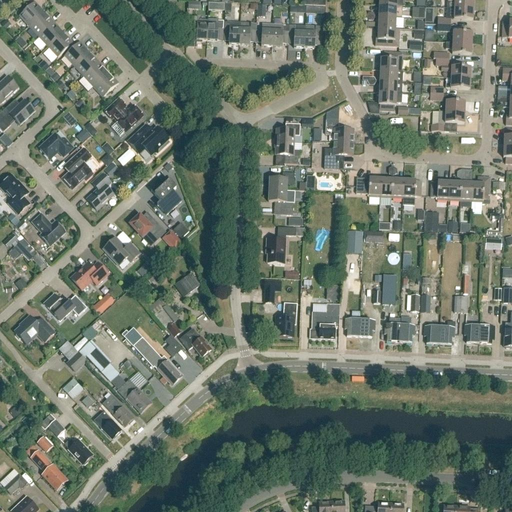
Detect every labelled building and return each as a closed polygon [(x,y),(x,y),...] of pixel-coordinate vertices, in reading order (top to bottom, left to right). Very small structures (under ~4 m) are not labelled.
[(454,9),(473,10),(473,0),(447,0),(448,3),(454,3),(454,9)] [(29,28),(43,14),(38,8),(39,8),(35,3),(19,17),(29,28)] [(396,19),(396,7),(379,6),(379,18),(396,19)] [(266,19),(267,7),(257,7),(257,18),(266,19)] [(426,9),(425,23),(434,24),(434,10),(426,9)] [(472,21),(473,10),(454,9),(453,20),(472,21)] [(38,38),(54,24),(50,19),(49,20),(43,14),(29,28),(38,38)] [(207,42),(207,26),(208,22),(199,21),(199,19),(190,18),(190,26),(191,26),(190,38),(196,38),(196,42),(207,42)] [(395,30),(396,19),(379,18),(378,29),(395,30)] [(217,43),(217,42),(223,43),(224,24),(224,22),(217,21),(217,26),(207,26),(207,42),(217,43)] [(511,39),(511,21),(509,22),(509,24),(503,24),(502,39),(511,39)] [(1,26),(5,30),(9,26),(5,22),(1,26)] [(48,49),(63,35),(57,29),(58,28),(54,24),(38,38),(48,49)] [(229,43),(228,46),(239,47),(240,25),(224,24),(223,43),(229,43)] [(249,47),(250,44),(255,44),(256,32),(256,26),(251,25),(251,24),(240,24),(240,25),(239,47),(249,47)] [(261,44),(261,48),(271,48),(272,26),(262,26),(262,32),(256,32),(255,44),(261,44)] [(282,49),(282,45),(288,46),(289,27),(272,26),(271,48),(282,49)] [(294,46),(293,49),(304,50),(305,28),(289,27),(288,46),(294,46)] [(321,29),(311,28),(305,28),(304,50),(314,50),(315,47),(320,47),(321,29)] [(400,30),(395,30),(378,29),(378,35),(376,35),(375,47),(399,48),(400,30)] [(426,31),(425,42),(433,42),(434,31),(426,31)] [(452,44),(471,45),(472,34),(453,33),(452,44)] [(63,35),(48,49),(58,59),(73,45),(69,40),(68,41),(63,35)] [(74,68),(89,54),(83,48),(84,48),(80,43),(64,57),(74,68)] [(471,45),(452,44),(446,43),(445,50),(452,51),(452,55),(471,56),(471,45)] [(83,78),(99,64),(95,59),(94,60),(89,54),(74,68),(83,78)] [(381,59),(380,71),(397,72),(401,72),(402,55),(397,54),(382,54),(382,59),(381,59)] [(448,68),(449,61),(435,61),(435,67),(441,67),(441,72),(451,72),(450,79),(469,80),(470,69),(448,68)] [(39,66),(45,72),(49,69),(43,63),(39,66)] [(93,89),(108,75),(102,69),(103,68),(99,64),(83,78),(93,89)] [(510,88),(511,87),(511,70),(503,70),(502,83),(511,83),(510,88)] [(380,71),(380,83),(396,83),(396,84),(402,84),(403,72),(401,72),(397,72),(380,71)] [(55,75),(50,79),(55,83),(59,79),(55,75)] [(108,75),(93,89),(103,99),(118,85),(114,80),(113,81),(108,75)] [(0,106),(18,90),(7,78),(0,84),(0,106)] [(469,91),(469,80),(450,79),(450,85),(445,85),(445,89),(450,89),(450,90),(469,91)] [(380,83),(379,94),(396,95),(402,95),(402,84),(396,84),(396,83),(380,83)] [(71,92),(66,96),(70,100),(75,96),(71,92)] [(379,94),(378,106),(380,106),(379,112),(394,113),(394,107),(395,107),(395,104),(401,104),(402,95),(396,95),(379,94)] [(511,98),(510,98),(507,98),(499,98),(499,102),(507,102),(510,103),(509,110),(511,109),(511,98)] [(128,112),(124,109),(126,107),(119,100),(105,113),(112,120),(114,118),(118,122),(116,123),(117,124),(125,133),(143,117),(142,116),(142,115),(142,113),(141,112),(140,111),(138,111),(137,111),(134,107),(128,112)] [(20,127),(34,113),(24,102),(11,115),(6,109),(0,115),(0,130),(3,134),(11,127),(10,125),(14,121),(20,127)] [(445,113),(464,114),(465,103),(445,102),(445,113)] [(407,117),(408,109),(397,108),(397,116),(407,117)] [(445,113),(439,113),(438,127),(432,126),(431,133),(444,133),(445,124),(463,125),(464,114),(445,113)] [(333,144),(353,145),(353,132),(338,131),(338,122),(326,121),(325,136),(334,136),(333,144)] [(124,132),(117,124),(111,129),(119,137),(124,132)] [(91,138),(96,134),(88,125),(83,130),(91,138)] [(128,143),(135,150),(140,156),(146,151),(151,157),(155,154),(158,154),(158,151),(169,140),(158,128),(153,132),(147,125),(143,129),(128,143)] [(276,144),(294,144),(294,137),(299,138),(300,126),(285,125),(285,131),(276,131),(276,144)] [(503,148),(511,148),(511,130),(507,131),(506,137),(504,137),(503,148)] [(84,132),(76,139),(82,145),(90,138),(84,132)] [(0,141),(6,147),(9,143),(1,136),(0,137),(0,141)] [(61,143),(54,136),(39,150),(50,161),(58,153),(63,159),(73,150),(65,141),(61,143)] [(293,152),(294,144),(276,144),(275,157),(284,157),(284,166),(298,166),(299,152),(293,152)] [(352,158),(353,145),(333,144),(333,151),(325,151),(324,170),(339,171),(339,157),(352,158)] [(511,165),(511,148),(503,148),(503,159),(505,159),(505,166),(511,165)] [(62,180),(72,191),(84,180),(86,182),(93,176),(84,166),(91,159),(83,150),(69,163),(75,169),(62,180)] [(113,174),(108,169),(104,172),(109,178),(113,174)] [(269,191),(286,192),(287,186),(294,186),(294,175),(282,174),(282,180),(269,180),(269,191)] [(97,212),(114,197),(106,189),(111,185),(102,176),(92,185),(97,191),(87,201),(97,212)] [(10,178),(9,177),(7,177),(5,177),(4,179),(3,180),(3,182),(4,184),(0,187),(0,189),(5,195),(6,195),(13,202),(8,206),(18,217),(30,206),(24,199),(29,194),(18,182),(17,183),(12,177),(10,178)] [(176,189),(166,179),(161,183),(160,181),(158,182),(156,183),(155,185),(154,186),(156,188),(151,192),(160,203),(157,206),(166,216),(181,203),(172,193),(176,189)] [(471,209),(471,211),(481,211),(481,204),(483,204),(483,206),(489,206),(489,202),(490,179),(483,179),(483,182),(479,182),(479,185),(472,184),(471,203),(471,209)] [(380,199),(381,180),(369,180),(369,183),(363,183),(363,180),(356,180),(356,196),(368,196),(368,199),(380,199)] [(391,200),(392,181),(381,180),(380,199),(391,200)] [(402,200),(403,181),(392,181),(391,200),(402,200)] [(415,182),(403,181),(402,200),(402,207),(414,207),(414,201),(415,198),(421,198),(421,183),(415,183),(415,182)] [(448,202),(449,183),(437,183),(437,184),(431,183),(431,199),(437,199),(436,202),(448,202)] [(459,203),(460,184),(449,183),(448,202),(459,203)] [(471,203),(472,184),(460,184),(459,203),(471,203)] [(286,198),(286,192),(269,191),(268,203),(281,204),(280,217),(293,217),(293,199),(286,198)] [(19,223),(12,215),(8,220),(14,227),(19,223)] [(490,215),(490,221),(498,221),(498,232),(486,232),(486,236),(502,237),(503,220),(499,220),(499,215),(490,215)] [(51,227),(41,216),(32,224),(42,235),(40,237),(50,248),(65,234),(55,223),(51,227)] [(148,226),(139,217),(135,221),(133,221),(131,222),(131,224),(130,226),(144,241),(150,235),(156,242),(165,233),(153,221),(148,226)] [(26,227),(23,223),(17,228),(20,232),(26,227)] [(426,223),(425,234),(438,234),(438,223),(426,223)] [(173,230),(181,239),(188,233),(180,224),(173,230)] [(448,226),(448,234),(457,234),(457,226),(448,226)] [(296,230),(278,229),(277,237),(295,238),(303,238),(303,230),(296,230)] [(3,244),(8,249),(20,237),(16,232),(3,244)] [(174,250),(181,243),(170,232),(163,238),(174,250)] [(344,233),(343,254),(361,255),(362,234),(344,233)] [(373,234),(372,244),(383,244),(384,234),(373,234)] [(125,250),(115,239),(103,251),(119,268),(127,260),(130,264),(140,255),(130,245),(125,250)] [(37,255),(23,240),(15,248),(29,262),(37,255)] [(284,266),(285,242),(266,241),(266,250),(268,250),(267,265),(284,266)] [(486,241),(485,249),(501,250),(501,242),(486,241)] [(22,255),(16,249),(12,252),(18,258),(22,255)] [(410,255),(401,255),(401,270),(410,270),(410,255)] [(108,276),(98,265),(92,270),(87,265),(81,271),(82,272),(79,275),(78,274),(71,280),(80,290),(86,285),(88,286),(92,282),(97,287),(108,276)] [(511,278),(511,270),(500,270),(500,278),(511,278)] [(187,296),(200,287),(191,274),(178,283),(187,296)] [(383,278),(382,306),(395,306),(396,278),(383,278)] [(24,282),(17,287),(20,291),(27,286),(24,282)] [(265,283),(264,291),(280,292),(281,284),(265,283)] [(325,286),(324,301),(336,301),(336,286),(325,286)] [(511,305),(511,290),(503,290),(502,305),(511,305)] [(69,302),(60,302),(54,296),(43,306),(60,323),(72,312),(78,318),(87,310),(75,297),(69,302)] [(418,314),(418,310),(419,298),(411,298),(410,314),(418,314)] [(429,315),(430,298),(422,298),(421,314),(429,315)] [(148,309),(152,315),(157,321),(166,331),(167,330),(173,324),(162,310),(166,308),(160,300),(148,309)] [(103,302),(93,311),(99,317),(108,308),(103,302)] [(273,338),(292,339),(293,327),(295,327),(296,317),(297,306),(283,306),(285,306),(285,319),(277,319),(277,317),(276,333),(277,333),(277,338),(273,338)] [(334,341),(334,328),(339,328),(340,307),(326,306),(312,306),(311,332),(310,332),(310,340),(334,341)] [(209,322),(214,318),(208,310),(203,313),(209,322)] [(36,325),(30,318),(20,328),(21,329),(15,334),(26,346),(37,336),(45,344),(55,335),(42,320),(36,325)] [(359,339),(360,321),(345,320),(344,331),(347,331),(346,338),(359,339)] [(385,325),(384,336),(386,336),(386,343),(399,344),(400,326),(400,320),(389,320),(389,326),(385,325)] [(360,321),(359,339),(372,340),(372,332),(374,332),(375,322),(360,321)] [(173,324),(167,330),(174,339),(180,334),(173,324)] [(400,326),(399,344),(411,345),(412,337),(414,337),(415,327),(400,326)] [(479,345),(480,327),(464,327),(464,337),(466,337),(466,344),(479,345)] [(480,327),(479,345),(491,346),(492,338),(494,339),(495,328),(480,327)] [(438,346),(439,328),(424,328),(424,338),(426,338),(426,345),(438,346)] [(439,328),(438,346),(451,347),(451,339),(454,340),(454,329),(439,328)] [(198,342),(191,333),(179,341),(188,352),(193,348),(202,359),(211,352),(202,339),(198,342)] [(170,347),(166,351),(172,358),(181,350),(174,343),(170,338),(165,342),(170,347)] [(167,362),(165,364),(143,340),(134,349),(154,370),(155,369),(158,371),(172,387),(182,378),(167,362)] [(56,349),(64,359),(74,351),(65,341),(56,349)] [(75,374),(86,364),(78,356),(68,366),(75,374)] [(125,385),(118,377),(110,384),(118,392),(117,392),(126,401),(132,408),(133,407),(141,415),(151,405),(129,381),(125,385)] [(73,400),(82,390),(73,380),(63,390),(73,400)] [(123,409),(111,396),(102,405),(114,418),(114,417),(125,429),(130,424),(131,425),(134,422),(133,421),(134,420),(123,408),(123,409)] [(85,409),(92,403),(86,397),(80,402),(85,409)] [(13,414),(17,419),(23,414),(18,409),(13,414)] [(118,438),(121,434),(121,433),(122,432),(105,414),(95,423),(99,427),(112,441),(117,437),(118,438)] [(47,429),(55,421),(50,416),(39,427),(44,432),(47,429)] [(65,432),(55,421),(47,429),(57,439),(65,432)] [(46,454),(53,448),(43,438),(37,444),(46,454)] [(75,446),(71,441),(65,446),(70,451),(69,452),(74,457),(73,458),(76,462),(77,461),(83,467),(84,466),(85,466),(88,464),(87,463),(93,457),(79,442),(75,446)] [(31,460),(36,464),(45,474),(43,477),(57,492),(58,491),(59,492),(63,488),(62,487),(67,482),(53,467),(52,468),(43,458),(39,453),(31,460)] [(21,491),(28,485),(19,475),(4,489),(10,497),(19,489),(21,491)] [(37,511),(38,511),(27,500),(13,511),(37,511)] [(331,504),(331,511),(344,511),(344,503),(331,504)]
